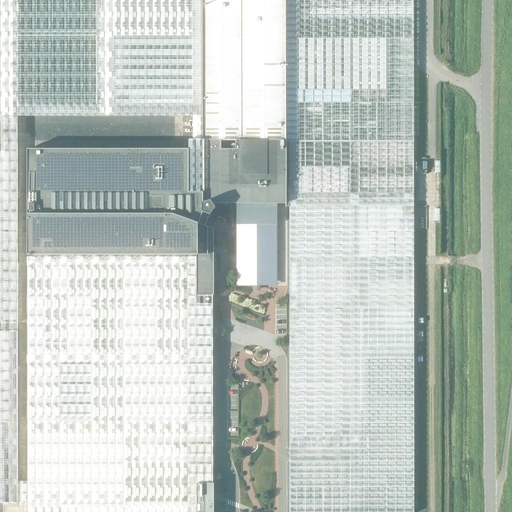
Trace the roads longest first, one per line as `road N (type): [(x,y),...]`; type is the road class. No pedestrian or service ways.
road 1 (tertiary): [(489,511),(488,0)]
road 2 (unknown): [(224,213),(230,511)]
road 3 (unknown): [(428,60),(431,261),(486,260)]
